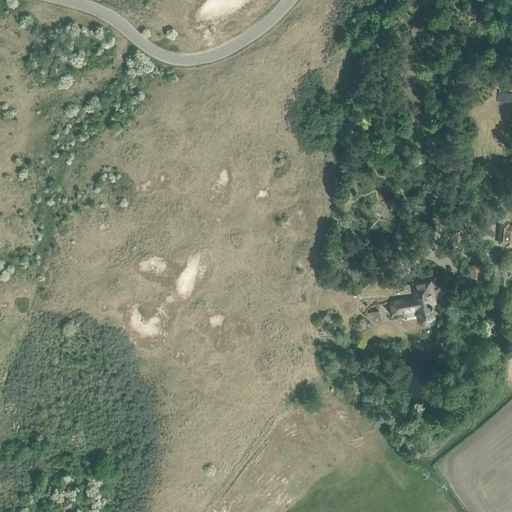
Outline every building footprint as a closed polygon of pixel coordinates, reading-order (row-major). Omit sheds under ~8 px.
[(453,242),(454,243),(464,238),(463,237),(461,233),(451,238),(453,242)] [(502,266),(495,265),(492,284),(500,285),(499,288),(506,289),(508,269),(502,268),(502,266)] [(481,279),(481,266),(471,266),(471,279),(481,279)] [(405,311),(406,316),(405,311),(418,309),(419,315),(420,315),(419,309),(434,306),(431,292),(425,293),(424,292),(414,293),(415,297),(391,301),(393,311),(390,312),(390,313),(393,313),(405,311)] [(381,323),(379,311),(367,314),(368,319),(374,323),(381,323)]
